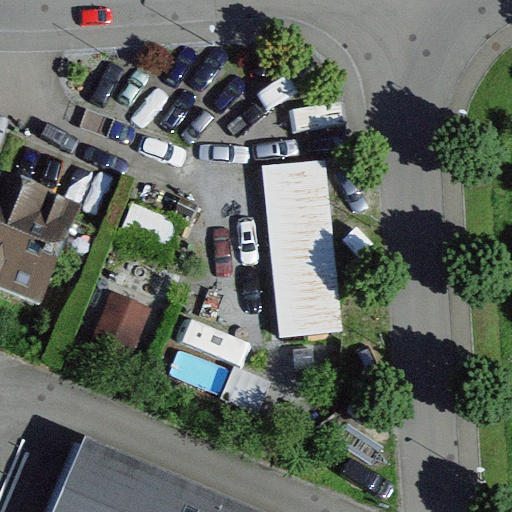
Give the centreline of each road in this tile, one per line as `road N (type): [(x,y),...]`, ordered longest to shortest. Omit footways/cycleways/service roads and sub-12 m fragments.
road 1 (residential): [(398,0),(433,511)]
road 2 (residential): [(0,6),(150,0)]
